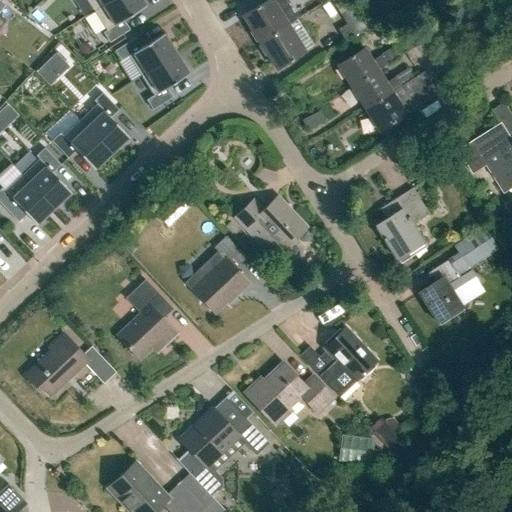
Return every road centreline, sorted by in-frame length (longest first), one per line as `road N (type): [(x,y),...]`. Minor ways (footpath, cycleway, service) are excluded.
road 1 (residential): [(44,452),(72,447),(360,264)]
road 2 (residential): [(0,315),(239,81)]
road 3 (residential): [(315,193),(511,70)]
road 4 (track): [(348,511),(511,357)]
road 5 (residential): [(239,81),(315,193)]
road 6 (residential): [(427,372),(360,264)]
